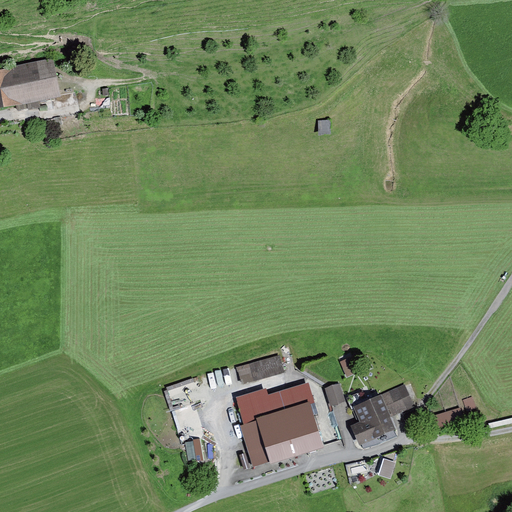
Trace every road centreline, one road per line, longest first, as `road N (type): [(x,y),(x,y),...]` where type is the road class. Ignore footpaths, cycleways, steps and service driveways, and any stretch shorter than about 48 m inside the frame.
road 1 (unclassified): [(396,444),(228,491),(186,511)]
road 2 (track): [(511,278),(396,444)]
road 3 (track): [(0,118),(81,107),(106,82),(182,69)]
road 4 (track): [(155,75),(119,67),(81,41),(0,33)]
